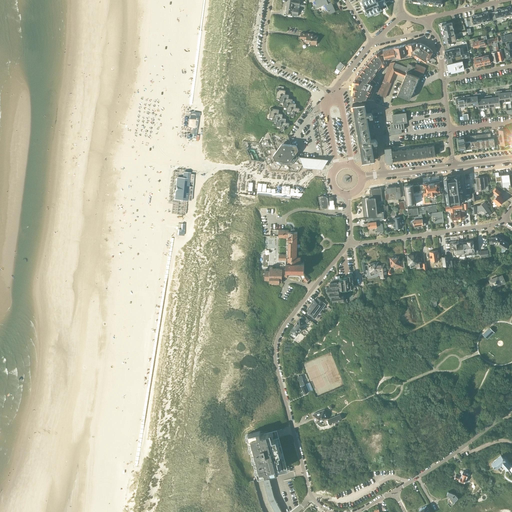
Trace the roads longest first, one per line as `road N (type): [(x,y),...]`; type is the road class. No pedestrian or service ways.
road 1 (residential): [(348,243),(285,323),(274,352),(310,494),(329,511)]
road 2 (residential): [(358,511),(511,409)]
road 3 (residential): [(348,243),(502,220)]
road 4 (residential): [(332,94),(265,54),(270,0)]
